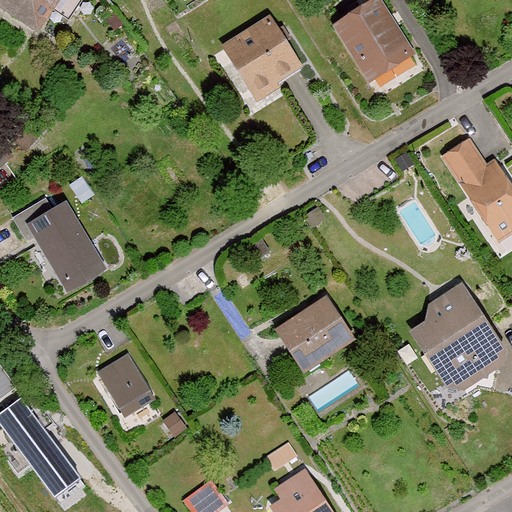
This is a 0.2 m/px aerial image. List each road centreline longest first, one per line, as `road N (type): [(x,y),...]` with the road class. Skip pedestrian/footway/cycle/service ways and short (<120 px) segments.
road 1 (residential): [(34,351),(511,68)]
road 2 (residential): [(34,351),(153,511)]
